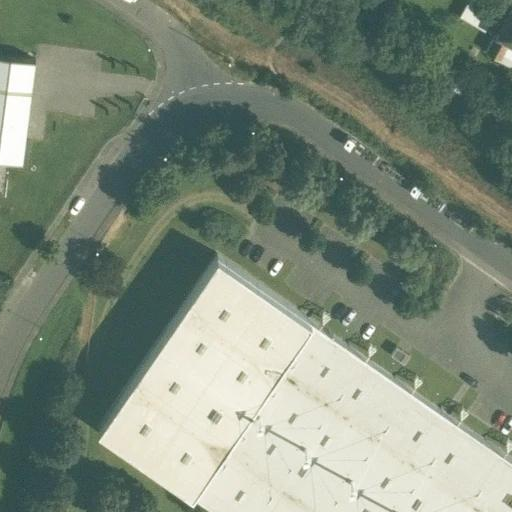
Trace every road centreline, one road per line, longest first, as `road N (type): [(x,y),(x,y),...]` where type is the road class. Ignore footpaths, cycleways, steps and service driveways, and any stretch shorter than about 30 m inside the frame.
road 1 (unclassified): [(511,278),(312,125),(257,100),(200,103)]
road 2 (unclassified): [(200,103),(163,124),(11,338),(0,373)]
road 3 (unclassified): [(200,103),(189,60),(165,28),(124,0)]
